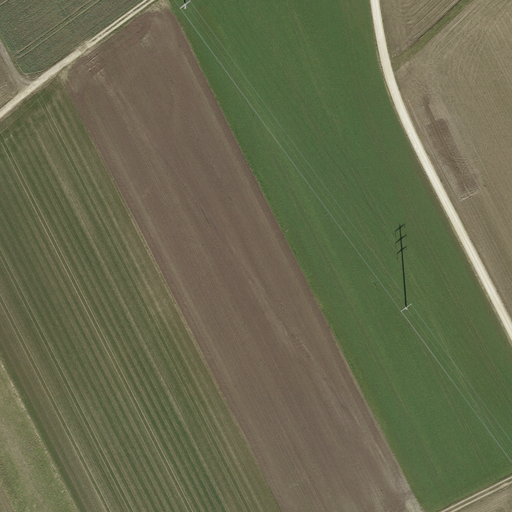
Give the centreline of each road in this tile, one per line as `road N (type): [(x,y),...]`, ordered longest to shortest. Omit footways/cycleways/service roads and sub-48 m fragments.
road 1 (track): [(511,331),(388,68),(375,0)]
road 2 (track): [(151,0),(0,115)]
